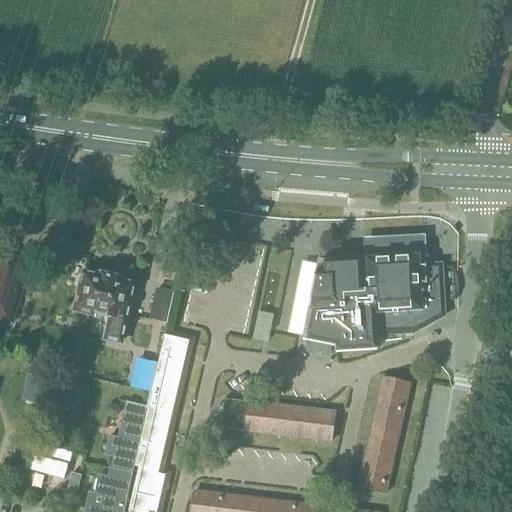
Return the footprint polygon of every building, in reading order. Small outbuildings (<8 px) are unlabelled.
[(326,345),(334,347),(334,353),(374,351),(373,334),(410,332),(410,326),(423,326),(443,313),(440,267),(425,268),(424,258),(429,258),(429,257),(425,257),(424,238),(366,241),(367,260),(318,262),(302,340),(310,342),(310,346),(325,350),(326,345)] [(0,257),(0,322),(13,325),(27,263),(0,257)] [(135,286),(120,283),(121,279),(119,279),(116,274),(106,272),(101,275),(99,275),(98,278),(83,275),(75,312),(110,320),(106,341),(122,344),(135,286)] [(157,290),(151,319),(167,322),(173,293),(157,290)] [(163,345),(162,345),(147,412),(132,473),(123,511),(160,511),(170,473),(162,472),(193,339),(166,332),(163,345)] [(74,384),(30,377),(27,399),(42,401),(43,394),(56,396),(55,404),(70,406),(74,384)] [(358,487),(386,493),(410,385),(382,379),(358,487)] [(89,387),(78,385),(76,393),(88,395),(89,387)] [(333,414),(225,400),(222,429),(330,442),(333,414)] [(116,407),(112,406),(109,408),(107,412),(109,416),(114,418),(118,415),(119,410),(116,407)] [(147,412),(126,407),(118,439),(110,437),(105,455),(115,458),(112,468),(132,473),(147,412)] [(29,455),(25,469),(64,480),(68,466),(70,467),(74,453),(34,442),(31,455),(29,455)] [(123,511),(132,473),(112,468),(110,479),(101,477),(97,496),(106,498),(102,511),(123,511)] [(72,474),(67,493),(76,495),(82,476),(72,474)] [(357,511),(195,492),(192,511),(357,511)]
